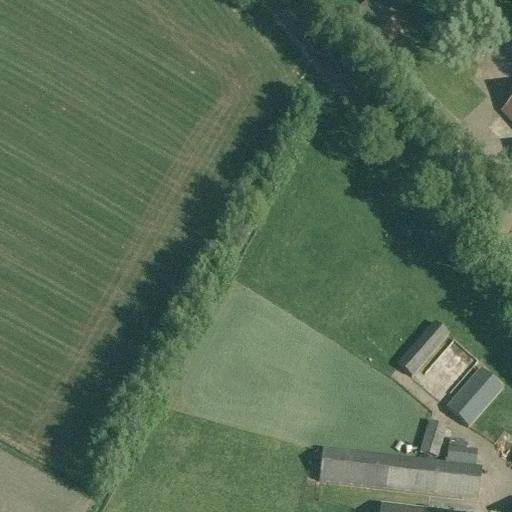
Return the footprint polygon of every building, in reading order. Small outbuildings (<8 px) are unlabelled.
[(383,73),(413,46),(375,3),(345,29),(383,73)] [(490,48),(504,39),(489,18),(475,30),(490,48)] [(408,89),(420,77),(411,68),(399,81),(408,89)] [(446,151),(465,130),(419,89),(399,111),(446,151)] [(511,100),(500,112),(511,125),(511,100)] [(411,378),(448,336),(433,323),(397,363),(411,378)] [(469,427),(502,390),(478,369),(444,406),(469,427)] [(437,458),(445,428),(428,422),(419,453),(437,458)] [(448,447),(445,463),(323,448),(318,482),(477,500),(481,468),(475,467),(477,451),(448,447)]
